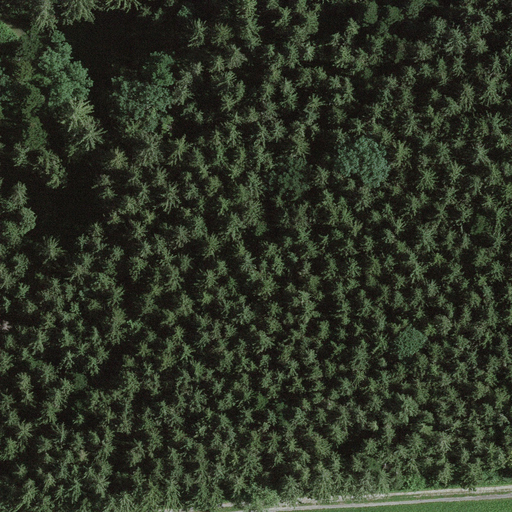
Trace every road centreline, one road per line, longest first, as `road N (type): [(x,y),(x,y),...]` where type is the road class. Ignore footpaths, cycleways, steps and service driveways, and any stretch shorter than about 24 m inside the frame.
road 1 (track): [(131,349),(391,81),(456,0)]
road 2 (track): [(4,0),(39,37),(87,115),(116,214),(131,349)]
road 3 (track): [(511,491),(200,511)]
road 4 (track): [(0,478),(131,349)]
